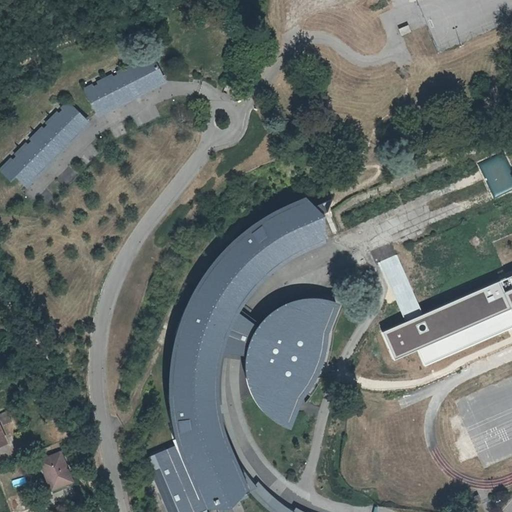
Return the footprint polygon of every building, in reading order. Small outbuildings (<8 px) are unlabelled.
[(408,25),(398,29),(401,35),(411,31),(408,25)] [(156,80),(163,76),(153,55),(137,63),(138,66),(135,68),(133,65),(117,73),(119,76),(115,78),(114,75),(97,82),(99,85),(95,87),(93,84),(85,88),(96,109),(102,106),(108,103),(109,106),(125,98),(124,95),(130,92),(142,87),(147,84),(149,87),(157,83),(156,80)] [(132,103),(130,92),(124,95),(125,98),(132,103)] [(77,124),(80,126),(86,120),(68,101),(61,108),(63,110),(60,113),(58,111),(45,123),(48,125),(45,128),(42,126),(29,139),(31,141),(28,144),(26,142),(13,154),(16,156),(13,159),(10,157),(0,166),(0,169),(8,179),(14,173),(22,182),(29,176),(27,174),(31,169),(41,160),(45,155),(48,158),(61,145),(58,142),(63,138),(73,129),(77,124)] [(67,148),(63,138),(58,142),(61,145),(67,148)] [(35,179),(31,169),(27,174),(29,176),(35,179)] [(312,243),(321,241),(321,215),(305,197),(261,217),(245,228),(223,247),(201,275),(187,298),(182,311),(170,345),(165,379),(165,411),(168,426),(174,446),(147,458),(167,511),(190,511),(203,507),(211,504),(215,511),(225,511),(228,503),(243,488),(228,451),(216,414),(215,396),(216,376),(219,355),(229,356),(247,357),(246,363),(246,370),(247,378),(249,388),(252,394),(254,399),(260,408),(267,416),(271,419),(274,421),(284,427),(288,428),(298,403),(300,400),(301,399),(310,386),(315,377),(317,374),(320,363),(322,354),(324,344),(325,333),(335,308),(325,304),(320,304),(320,301),(316,300),(311,300),(302,301),(302,304),(297,304),(293,306),(280,311),(276,314),(274,314),(263,322),(252,330),(241,322),(230,314),(233,308),(239,299),(244,292),(252,282),(260,274),(261,274),(251,266),(272,249),(277,261),(289,253),(296,250),(312,243)] [(321,214),(327,208),(320,201),(314,207),(321,214)] [(418,350),(425,366),(511,328),(511,275),(382,332),(394,360),(418,350)] [(0,442),(8,439),(0,421),(0,442)] [(50,486),(40,458),(20,465),(30,494),(50,486)] [(481,505),(477,497),(466,502),(470,510),(481,505)]
